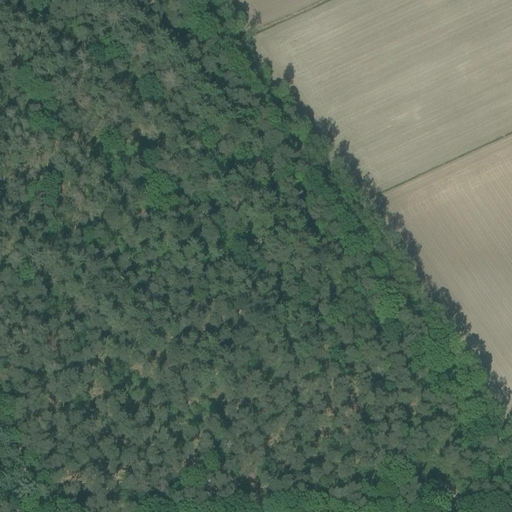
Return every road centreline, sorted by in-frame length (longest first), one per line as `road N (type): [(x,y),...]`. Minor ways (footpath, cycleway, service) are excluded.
road 1 (track): [(511,448),(204,0)]
road 2 (track): [(280,511),(446,510)]
